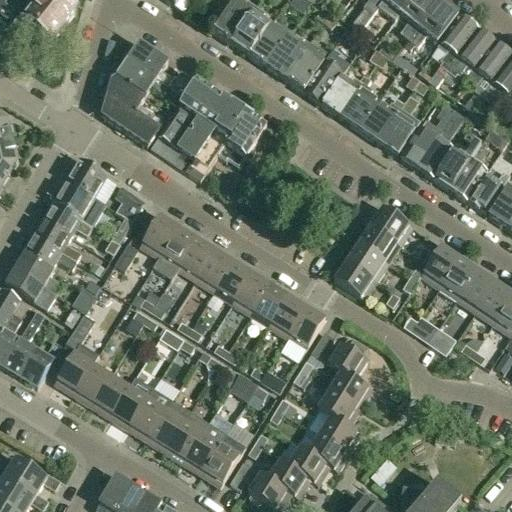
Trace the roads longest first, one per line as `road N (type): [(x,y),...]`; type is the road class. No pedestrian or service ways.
road 1 (residential): [(511,409),(422,385),(400,345),(71,131)]
road 2 (residential): [(511,268),(116,0)]
road 3 (residential): [(0,250),(71,131)]
road 4 (residential): [(71,131),(112,0)]
road 5 (residential): [(104,455),(0,390)]
